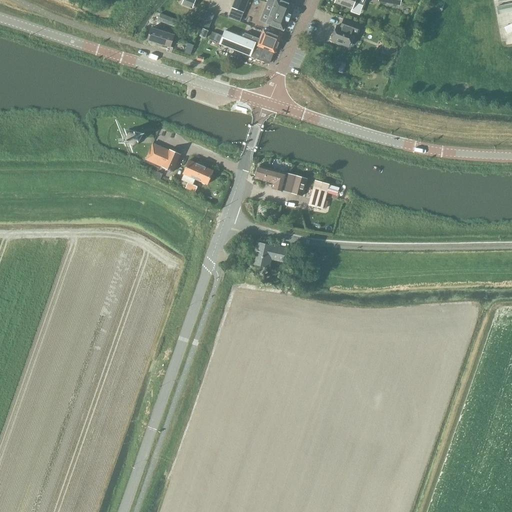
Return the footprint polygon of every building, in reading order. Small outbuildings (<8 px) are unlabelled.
[(195,0),(183,0),(182,4),(192,8),(195,0)] [(248,0),(234,0),(232,8),(244,12),(248,0)] [(275,0),(276,0),(274,0),(268,0),(267,3),(273,6),(267,23),(266,24),(267,24),(282,30),(283,30),(284,29),(287,21),(288,21),(288,20),(289,16),(290,16),(290,15),(289,15),(292,6),(293,6),(293,5),(292,5),(278,0),(275,0)] [(335,0),(334,3),(351,10),(354,1),(361,4),(362,0),(335,0)] [(179,28),(182,22),(161,12),(158,18),(165,21),(164,24),(169,26),(170,24),(179,28)] [(200,27),(208,30),(214,15),(206,12),(200,27)] [(330,41),(347,48),(353,34),(354,35),(358,26),(343,20),(339,29),(336,27),(330,41)] [(148,40),(170,47),(174,35),(151,28),(148,40)] [(200,36),(205,38),(208,31),(203,28),(200,36)] [(225,30),(220,44),(269,64),(269,63),(274,52),(275,52),(278,44),(279,44),(281,41),(280,39),(280,38),(262,30),(259,39),(245,33),(243,37),(225,30)] [(385,54),(397,55),(397,46),(385,45),(385,54)] [(126,146),(133,148),(139,144),(140,137),(137,131),(130,130),(124,133),(122,140),(126,146)] [(162,168),(170,171),(176,156),(153,147),(148,158),(164,164),(162,168)] [(185,188),(195,192),(197,187),(193,185),(195,179),(207,185),(213,171),(189,160),(183,174),(184,174),(181,180),(188,183),(185,188)] [(291,193),(302,196),(307,178),(259,165),(255,178),(273,183),(272,188),(283,191),(283,190),(292,192),(291,193)] [(309,205),(318,207),(322,208),(328,185),(316,181),(309,205)] [(252,264),(270,268),(271,260),(284,262),(284,260),(290,262),(292,250),(257,242),(252,264)]
